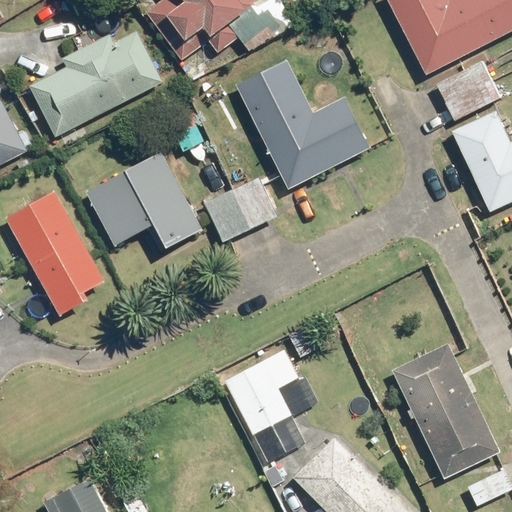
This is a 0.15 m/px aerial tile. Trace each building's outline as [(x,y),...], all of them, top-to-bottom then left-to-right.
[(169,0),(153,13),(189,57),(249,9),(241,0),(169,0)] [(511,0),(391,0),(430,72),(511,30),(511,0)] [(37,84),(62,132),(160,79),(135,32),(37,84)] [(349,98),(316,116),(288,61),(241,86),(291,184),(292,183),(295,188),(374,145),(349,98)] [(443,82),(457,116),(505,97),(490,62),(443,82)] [(0,106),(0,163),(24,151),(1,106),(0,106)] [(497,208),(511,201),(511,135),(501,111),(459,130),(479,174),(480,173),(497,208)] [(173,246),(202,229),(189,206),(191,205),(163,154),(95,191),(122,242),(159,222),(173,246)] [(261,180),(214,203),(230,234),(276,211),(261,180)] [(59,194),(12,220),(56,303),(103,277),(59,194)] [(317,321),(290,334),(302,358),(329,344),(317,321)] [(454,345),(398,370),(446,475),(502,450),(454,345)] [(307,436),(293,413),(316,401),(289,353),(235,382),(252,415),(248,418),(271,457),(307,436)] [(298,479),(331,511),(409,511),(412,510),(339,438),(298,479)] [(511,475),(508,468),(471,487),(481,505),(511,489),(511,475)] [(53,511),(109,511),(93,481),(49,504),(53,511)]
